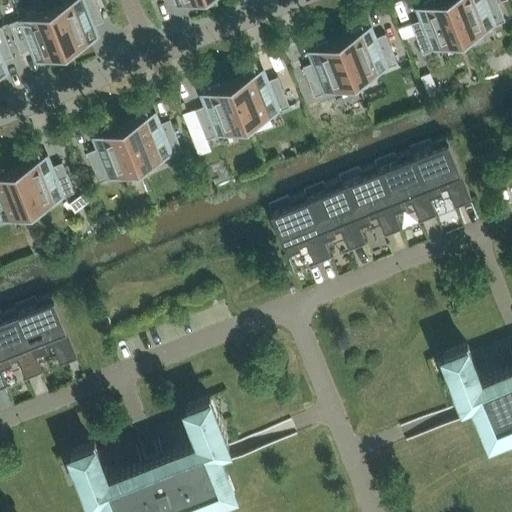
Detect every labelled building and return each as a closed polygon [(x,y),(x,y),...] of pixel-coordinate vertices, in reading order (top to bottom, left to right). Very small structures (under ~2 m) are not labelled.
[(95,0),(65,0),(50,6),(67,48),(89,39),(85,27),(103,20),(95,0)] [(422,52),(463,36),(449,0),(430,0),(424,3),(429,15),(410,22),(422,52)] [(449,0),(463,36),(505,19),(496,0),(449,0)] [(67,48),(50,6),(9,22),(21,52),(39,45),(44,57),(67,48)] [(0,60),(13,55),(1,25),(0,25),(0,60)] [(339,37),(356,79),(397,62),(385,32),(366,40),(362,28),(339,37)] [(316,46),(321,58),(303,65),(314,95),(356,79),(339,37),(316,46)] [(254,71),(231,80),(248,122),(289,105),(277,75),(259,82),(254,71)] [(433,79),(424,83),(429,92),(437,89),(433,79)] [(207,138),(248,122),(231,80),(209,89),(213,100),(195,108),(207,138)] [(146,113),(123,122),(140,165),(181,148),(169,118),(151,125),(146,113)] [(99,181),(140,165),(123,122),(101,131),(106,143),(87,151),(99,181)] [(411,150),(430,197),(441,193),(440,190),(447,187),(455,205),(471,199),(446,136),(411,150)] [(376,164),(395,211),(406,207),(405,204),(412,201),(419,219),(436,213),(430,197),(411,150),(376,164)] [(38,156),(15,165),(32,208),(74,191),(62,161),(43,168),(38,156)] [(340,178),(359,225),(371,221),(370,218),(377,215),(384,233),(401,227),(395,211),(376,164),(340,178)] [(0,220),(32,208),(15,165),(0,171),(0,220)] [(340,178),(305,192),(324,239),(336,235),(334,232),(342,229),(349,247),(365,241),(359,225),(340,178)] [(269,206),(294,269),(295,269),(289,254),(300,249),(299,246),(306,243),(314,261),(330,255),(324,239),(305,192),(269,206)] [(16,307),(35,354),(47,350),(46,347),(53,344),(60,362),(77,356),(52,293),(16,307)] [(42,370),(35,354),(16,307),(0,313),(0,368),(0,369),(12,364),(11,361),(18,358),(25,376),(42,370)] [(511,344),(509,346),(511,354),(511,364),(481,377),(467,342),(443,352),(462,400),(473,396),(484,423),(490,438),(511,429),(511,344)] [(70,450),(89,498),(95,496),(101,511),(102,511),(96,496),(101,494),(107,511),(189,511),(188,508),(234,490),(217,447),(229,443),(210,395),(186,404),(199,439),(165,453),(158,436),(152,438),(157,449),(146,453),(141,442),(136,444),(143,462),(108,475),(94,441),(70,450)]
